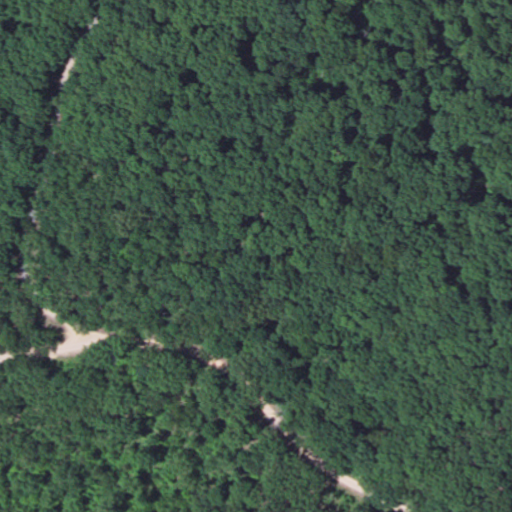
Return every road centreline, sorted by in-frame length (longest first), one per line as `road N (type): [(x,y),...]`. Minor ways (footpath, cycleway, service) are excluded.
road 1 (residential): [(0,361),(76,349),(146,353),(197,367),(248,392),(325,471),(394,511)]
road 2 (residential): [(97,350),(42,309),(25,273),(58,98),(106,0)]
